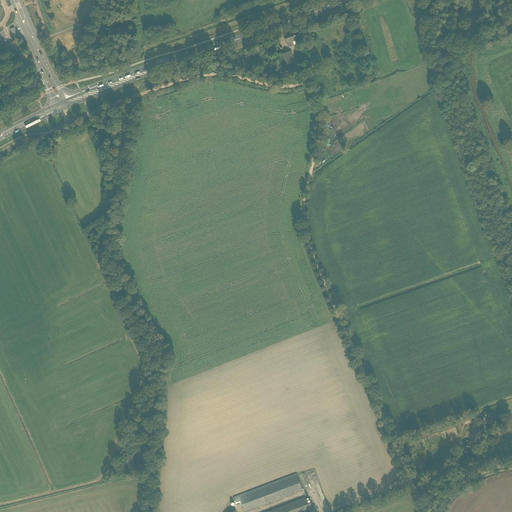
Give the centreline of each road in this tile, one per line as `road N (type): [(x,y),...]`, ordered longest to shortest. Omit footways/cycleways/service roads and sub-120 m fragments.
road 1 (track): [(153,90),(217,74),(314,87),(320,116),(305,194),(309,243),(410,477)]
road 2 (primary): [(148,69),(348,0)]
